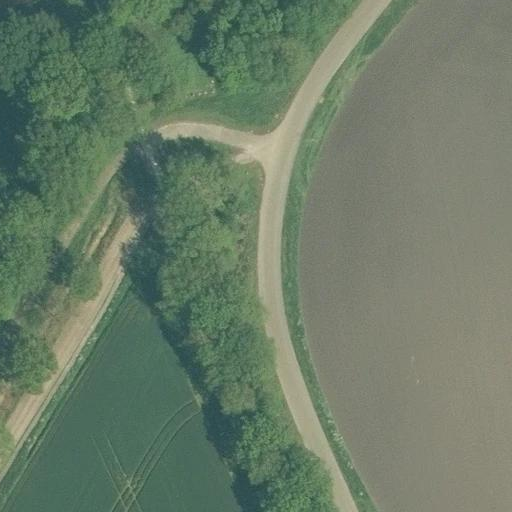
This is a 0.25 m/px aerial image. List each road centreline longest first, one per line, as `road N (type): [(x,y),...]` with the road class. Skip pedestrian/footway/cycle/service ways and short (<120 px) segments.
road 1 (track): [(0,453),(141,219),(262,151)]
road 2 (tertiary): [(345,511),(270,323),(267,235),(280,159)]
road 3 (tertiary): [(280,159),(299,108),(378,0)]
road 4 (unclassified): [(143,138),(186,129),(280,159)]
